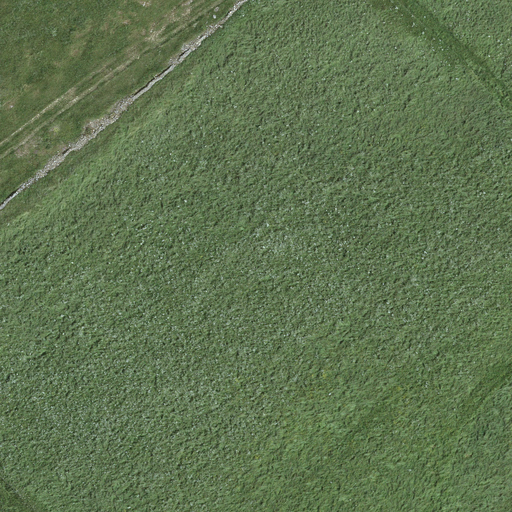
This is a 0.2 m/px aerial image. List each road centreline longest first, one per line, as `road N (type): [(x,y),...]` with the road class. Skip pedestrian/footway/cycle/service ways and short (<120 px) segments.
road 1 (track): [(216,0),(0,154)]
road 2 (track): [(511,122),(403,0)]
